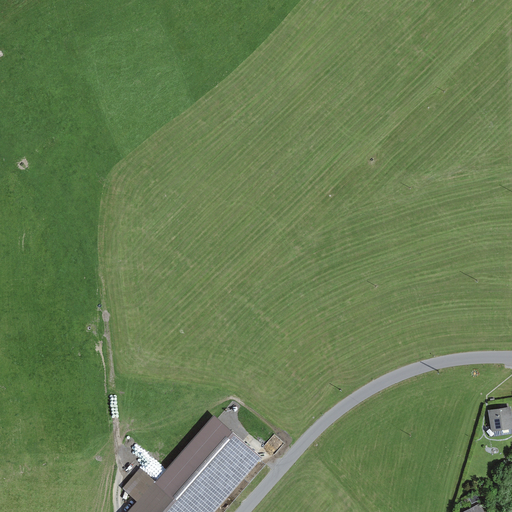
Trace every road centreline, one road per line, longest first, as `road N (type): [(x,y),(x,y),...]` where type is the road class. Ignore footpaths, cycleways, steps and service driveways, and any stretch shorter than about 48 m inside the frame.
road 1 (tertiary): [(244,511),(352,399),(424,366),(511,358)]
road 2 (track): [(121,470),(101,277)]
